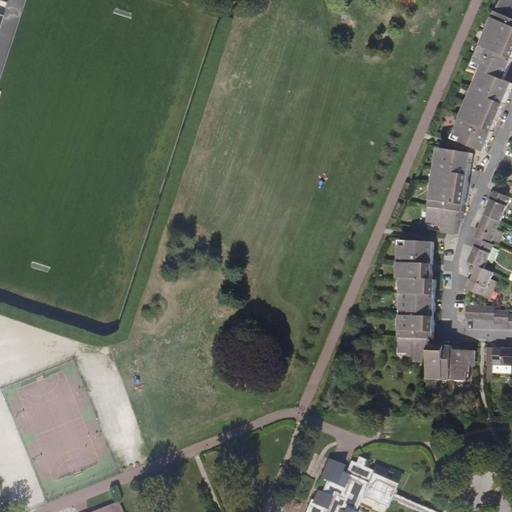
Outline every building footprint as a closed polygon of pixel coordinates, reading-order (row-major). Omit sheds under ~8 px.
[(463,118),(454,139),(485,152),(500,118),(511,91),(511,81),(506,79),(511,65),(511,1),(509,0),(502,0),(499,10),(484,46),(475,66),(484,70),(475,91),(463,118)] [(461,212),(464,213),(468,190),(474,153),(440,148),(437,170),(431,208),(429,221),(438,223),(437,226),(443,227),(443,233),(458,235),(460,218),(461,212)] [(495,191),(494,193),(491,200),(486,214),(476,236),(476,237),(477,237),(480,239),(469,262),(479,267),(468,290),(484,297),(494,273),(486,269),(496,246),(493,244),(493,241),(501,244),(506,233),(498,230),(502,222),(511,198),(495,191)] [(470,367),(476,368),(476,352),(460,351),(460,347),(434,346),(430,346),(431,339),(435,339),(435,318),(436,280),(433,280),(434,243),(401,241),(400,263),(399,278),(402,278),(402,293),(399,354),(408,354),(408,357),(415,358),(415,363),(428,363),(430,363),(429,380),(450,381),(467,382),(467,374),(470,374),(470,367)] [(497,321),(497,322),(497,325),(511,325),(511,329),(511,328),(511,315),(511,311),(498,310),(498,307),(468,306),(467,320),(497,321)] [(511,348),(489,348),(487,374),(507,375),(507,367),(511,367),(511,348)] [(392,493),(399,478),(386,472),(375,467),(373,471),(368,471),(363,469),(366,463),(358,459),(355,465),(350,463),(348,469),(346,473),(341,471),(343,468),(327,461),(325,467),(321,477),(327,480),(321,492),(317,491),(313,500),(312,499),(306,511),(434,511),(419,505),(392,493)] [(101,508),(90,511),(123,511),(119,501),(101,508)]
